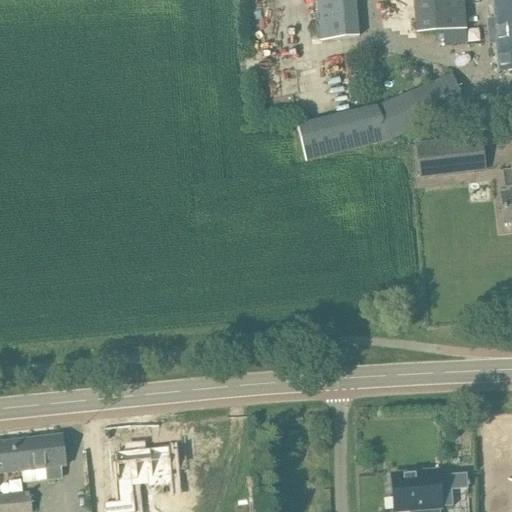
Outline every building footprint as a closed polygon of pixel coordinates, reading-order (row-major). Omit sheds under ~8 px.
[(359,38),(355,0),(316,0),(319,32),(316,32),(317,42),(359,38)] [(413,0),(416,35),(466,31),(463,0),(413,0)] [(511,71),(511,0),(493,0),(495,19),(486,19),(488,45),(497,44),(499,72),(511,71)] [(350,59),(349,73),(363,75),(364,60),(350,59)] [(411,68),(408,72),(409,78),(413,80),(418,80),(421,76),(420,70),(416,67),(411,68)] [(294,114),(297,149),(389,141),(465,109),(451,74),(374,107),(294,114)] [(481,139),(417,147),(420,178),(485,170),(481,139)] [(511,195),(502,197),(505,227),(506,227),(506,226),(511,225),(511,167),(511,168),(511,171),(502,172),(504,190),(511,188),(511,195)] [(0,472),(21,470),(23,484),(46,481),(62,480),(61,466),(65,465),(64,458),(61,438),(0,444),(0,472)] [(277,477),(261,478),(263,508),(294,506),(295,508),(315,506),(314,480),(316,480),(314,446),(275,449),(277,477)] [(115,453),(117,473),(119,504),(108,505),(106,505),(105,505),(105,504),(104,504),(104,511),(134,511),(134,502),(133,488),(147,487),(147,490),(170,487),(171,497),(173,496),(169,448),(145,451),(145,450),(124,452),(115,453)] [(450,477),(439,477),(438,473),(437,474),(392,477),(394,511),(410,511),(409,511),(439,511),(439,508),(441,508),(452,507),(451,491),(450,477)] [(0,511),(31,511),(29,493),(0,495),(0,511)]
